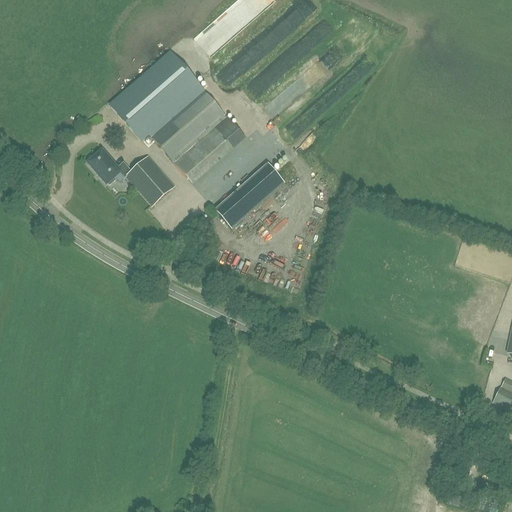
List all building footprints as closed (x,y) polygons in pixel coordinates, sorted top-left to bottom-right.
[(185,178),(237,133),(169,54),(110,106),(141,142),(148,136),(185,179),(186,178),(185,178)] [(285,61),(274,70),(275,71),(269,76),(276,84),(293,70),(285,61)] [(287,147),(281,152),(285,158),(292,154),(287,147)] [(87,165),(97,176),(106,186),(108,185),(109,187),(115,181),(114,180),(120,175),(124,180),(126,179),(152,208),(174,189),(148,159),(131,173),(123,163),(116,170),(101,153),(87,165)] [(215,209),(234,231),(286,185),(264,160),(228,191),(231,195),(215,209)] [(508,412),(511,404),(511,394),(500,388),(492,404),(508,412)]
